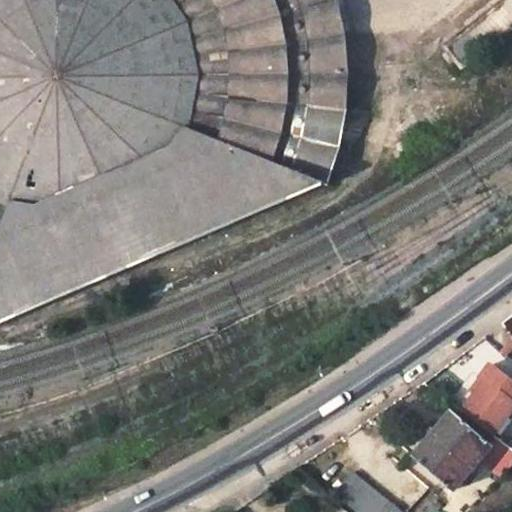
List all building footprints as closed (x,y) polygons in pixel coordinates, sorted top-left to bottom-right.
[(0,0),(0,321),(327,183),(329,184),(338,155),(343,136),(347,116),(349,96),(349,56),(347,36),(343,16),(339,0),(0,0)] [(511,0),(481,20),(493,39),(511,26),(511,0)] [(511,418),(511,364),(503,374),(495,365),(459,401),(494,436),(511,418)] [(412,458),(453,488),(492,444),(453,412),(412,458)] [(511,453),(498,466),(505,475),(511,467),(511,453)] [(358,511),(400,511),(352,474),(336,495),(358,511)] [(486,476),(468,496),(478,504),(497,485),(486,476)]
